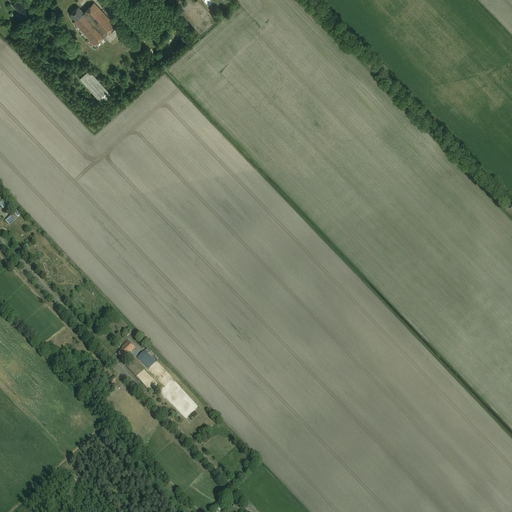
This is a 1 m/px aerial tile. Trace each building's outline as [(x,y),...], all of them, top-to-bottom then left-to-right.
[(23,17),(29,11),(23,4),(23,5),(18,0),(13,6),(18,11),(18,12),(23,17)] [(94,45),(115,25),(94,3),(84,12),(78,7),(70,14),(75,20),(74,22),(77,26),(79,29),(90,41),(88,43),(92,46),(93,45),(94,45)] [(124,34),(119,40),(120,41),(120,42),(127,49),(133,44),(124,34)] [(82,78),(100,99),(110,90),(92,69),(82,78)] [(110,91),(101,100),(103,102),(109,96),(112,93),(110,91)] [(6,197),(0,202),(0,206),(3,210),(11,202),(6,197)] [(9,226),(18,217),(13,213),(4,221),(9,226)] [(119,354),(118,355),(123,360),(135,349),(128,342),(122,348),(123,349),(119,353),(119,354)] [(151,369),(158,361),(149,353),(145,358),(146,359),(143,363),(151,369)]
